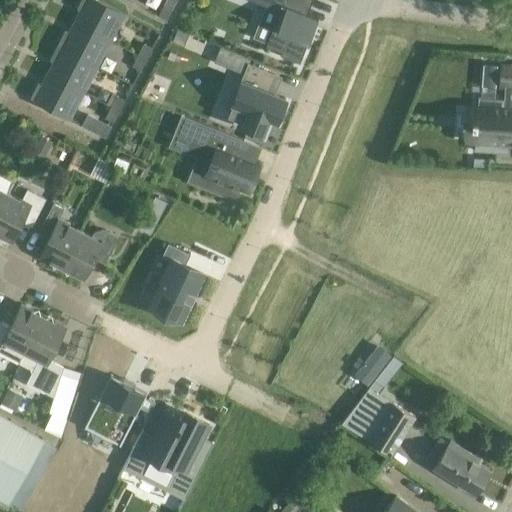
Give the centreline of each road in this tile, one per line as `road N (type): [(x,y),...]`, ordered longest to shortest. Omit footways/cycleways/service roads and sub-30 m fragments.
road 1 (residential): [(511,24),(348,5),(194,364)]
road 2 (residential): [(194,364),(0,264)]
